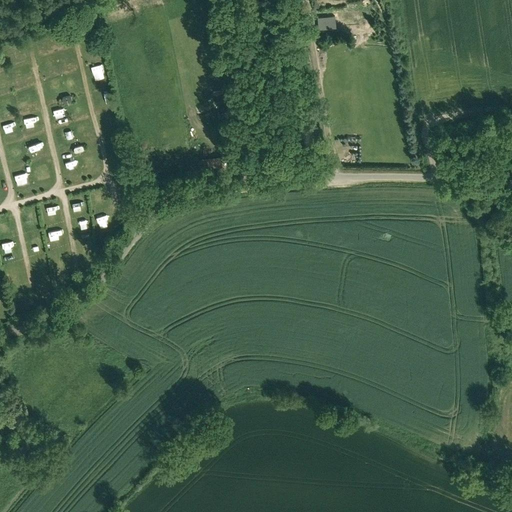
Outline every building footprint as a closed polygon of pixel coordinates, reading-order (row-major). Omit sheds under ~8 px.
[(103,81),(93,83),(95,89),(104,87),(103,81)] [(239,117),(228,119),(232,147),(243,146),(239,117)] [(86,120),(77,122),(79,131),(88,128),(86,120)] [(8,147),(11,157),(22,153),(20,144),(8,147)] [(46,204),(48,213),(56,211),(54,203),(46,204)]
